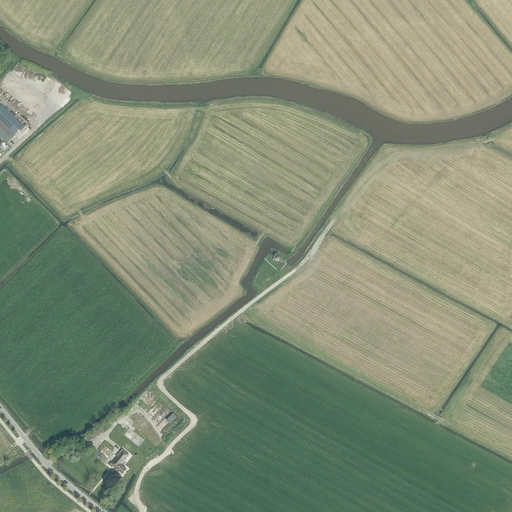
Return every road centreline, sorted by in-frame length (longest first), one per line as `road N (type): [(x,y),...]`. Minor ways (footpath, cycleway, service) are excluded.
road 1 (unclassified): [(294,270),(161,379),(193,418),(146,467),(135,490),(143,511)]
road 2 (tertiary): [(102,511),(53,472),(0,407)]
